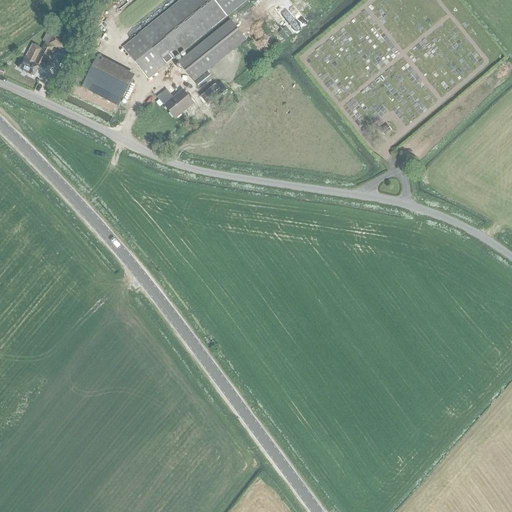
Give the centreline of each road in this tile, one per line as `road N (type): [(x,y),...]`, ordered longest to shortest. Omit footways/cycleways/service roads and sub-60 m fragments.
road 1 (unclassified): [(511,257),(465,225),(403,203),(177,164),(0,81)]
road 2 (secondary): [(317,511),(138,272),(0,126)]
road 3 (track): [(395,173),(485,91)]
